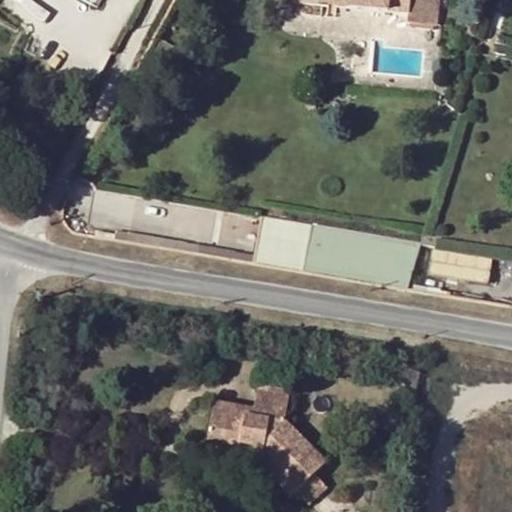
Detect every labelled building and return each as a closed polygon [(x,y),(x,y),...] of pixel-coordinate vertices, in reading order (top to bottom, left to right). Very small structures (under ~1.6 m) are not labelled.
[(348,0),(348,6),(378,9),(377,26),(433,31),(436,0),(348,0)] [(255,256),(254,264),(306,274),(405,292),(420,243),(262,216),(255,256)] [(113,240),(254,264),(255,256),(236,253),(234,251),(115,232),(113,240)] [(392,395),(403,397),(406,381),(395,379),(392,395)] [(203,457),(235,463),(237,456),(263,461),(293,494),(295,492),(313,476),(324,465),(282,423),(287,393),(256,386),(251,412),(213,404),(203,457)] [(237,456),(235,463),(258,467),(288,499),(293,494),(263,461),(237,456)] [(325,488),(313,476),(295,492),(307,505),(325,488)]
